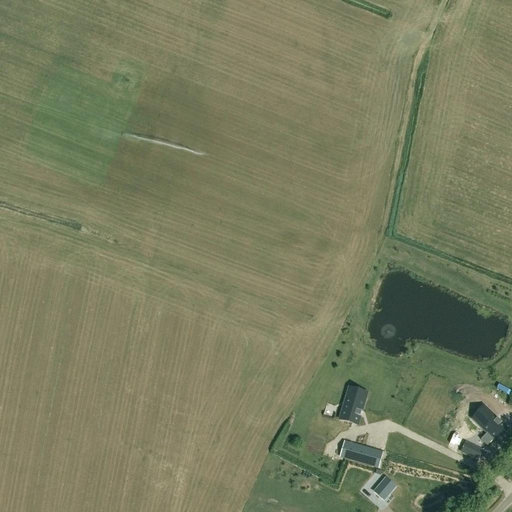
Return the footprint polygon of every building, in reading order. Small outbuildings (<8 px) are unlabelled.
[(474,405),(484,384),(416,352),(412,361),(410,360),(404,372),(474,405)] [(389,407),(390,412),(431,430),(432,437),(439,436),(440,440),(445,440),(455,444),(459,443),(458,431),(472,429),(471,422),(466,420),(466,415),(455,411),(454,401),(447,397),(441,398),(440,401),(431,402),(421,397),(425,397),(402,387),(398,397),(393,397),(389,407)] [(357,425),(365,399),(350,395),(345,410),(343,409),(340,420),(357,425)] [(487,406),(475,419),(490,432),(484,439),(490,445),(497,439),(498,440),(510,428),(487,406)] [(471,440),(464,447),(477,459),(484,452),(471,440)] [(344,442),(340,458),(379,469),(383,453),(344,442)] [(323,447),(313,479),(327,483),(336,451),(323,447)] [(375,492),(384,499),(395,487),(386,479),(375,492)] [(316,490),(312,510),(323,511),(326,492),(316,490)]
